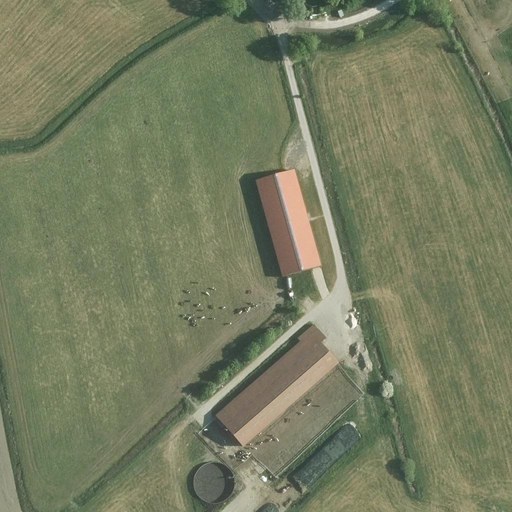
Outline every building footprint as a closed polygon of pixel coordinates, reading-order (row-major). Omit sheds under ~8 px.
[(237,13),(225,19),(238,47),(250,42),(237,13)] [(296,173),(258,184),(285,279),(323,268),(296,173)] [(298,303),(307,313),(323,298),(315,289),(298,303)] [(247,449),(342,366),(325,345),(330,341),(316,326),(299,342),(301,343),(218,415),(247,449)] [(339,449),(346,449),(345,421),(340,421),(340,417),(328,417),(328,429),(333,429),(333,439),(338,439),(339,449)] [(197,428),(188,434),(191,438),(199,432),(197,428)] [(194,470),(205,503),(236,493),(225,459),(194,470)]
